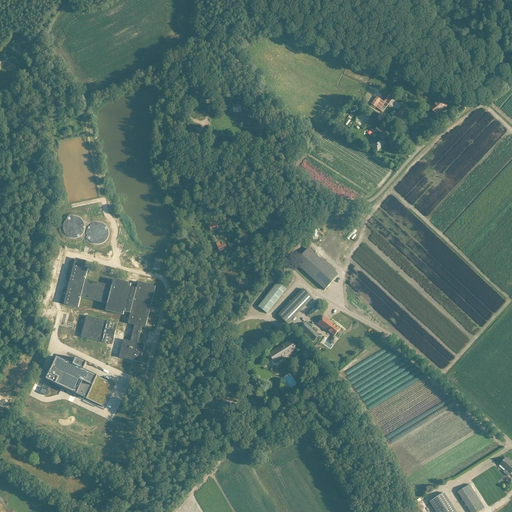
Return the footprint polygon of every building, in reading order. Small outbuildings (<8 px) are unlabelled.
[(193,99),(189,101),(191,105),(203,102),(200,92),(191,94),(193,99)] [(374,95),(369,102),(371,103),(372,103),(371,104),(383,113),(394,98),(389,94),(384,101),(377,97),(374,95)] [(399,108),(403,104),(396,98),(392,103),(399,108)] [(431,109),(433,111),(436,115),(443,109),(442,108),(446,105),(440,98),(436,101),(438,103),(431,109)] [(233,104),(233,117),(239,116),(239,119),(239,124),(242,124),(243,129),(249,128),(249,120),(244,120),(244,114),(241,114),(241,105),(238,105),(238,103),(233,104)] [(403,108),(392,116),(396,121),(407,113),(403,108)] [(377,151),(381,147),(385,142),(385,141),(383,139),(387,135),(383,132),(383,131),(375,124),(371,130),(377,135),(373,141),(374,141),(370,145),(377,151)] [(386,128),(395,135),(398,132),(389,124),(386,128)] [(275,219),(270,225),(276,229),(280,223),(275,219)] [(211,232),(219,228),(217,223),(212,225),(211,222),(208,224),(211,232)] [(216,244),(220,252),(227,248),(225,243),(221,245),(219,242),(216,244)] [(325,290),(338,275),(308,248),(295,263),(325,290)] [(74,266),(72,271),(64,304),(78,308),(81,297),(107,304),(106,311),(123,315),(124,312),(130,313),(128,324),(135,325),(131,341),(124,340),(119,357),(140,363),(145,345),(138,343),(142,327),(145,328),(156,287),(138,282),(136,289),(130,287),(131,284),(113,280),(112,286),(85,280),(88,269),(84,269),(86,261),(76,258),(74,266)] [(155,262),(154,265),(153,270),(159,272),(161,263),(155,262)] [(267,314),(286,289),(277,282),(258,307),(267,314)] [(288,324),(309,302),(313,299),(304,290),(278,315),(288,324)] [(82,332),(81,337),(105,343),(108,344),(110,337),(114,338),(116,331),(112,330),(114,323),(111,322),(86,316),(85,323),(82,332)] [(324,316),(321,320),(318,324),(326,330),(335,336),(340,329),(333,324),(334,323),(324,316)] [(333,335),(329,341),(334,345),(338,339),(333,335)] [(273,365),(296,350),(290,341),(269,354),(273,360),(271,361),(273,365)] [(57,357),(46,380),(103,407),(113,384),(97,376),(84,370),(87,363),(76,358),(73,365),(57,357)] [(120,400),(126,402),(130,393),(123,390),(120,400)] [(224,401),(217,406),(219,409),(226,404),(224,401)] [(281,414),(283,413),(284,414),(291,410),(290,410),(293,409),(288,402),(287,402),(286,401),(282,404),(283,405),(278,408),(281,414)] [(121,420),(125,413),(119,410),(116,418),(121,420)] [(264,433),(257,438),(259,442),(266,436),(264,433)] [(511,463),(506,458),(500,465),(505,470),(503,472),(508,476),(511,471),(511,463)] [(469,485),(458,492),(470,511),(479,511),(485,508),(469,485)] [(430,502),(435,510),(436,511),(456,511),(444,493),(430,502)]
